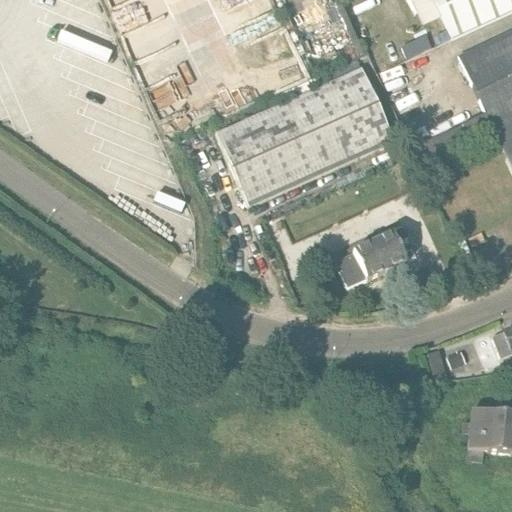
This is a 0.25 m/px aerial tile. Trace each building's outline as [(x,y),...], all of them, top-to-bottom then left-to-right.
[(511,13),(511,0),(428,0),(448,42),(511,13)] [(418,168),(490,134),(511,124),(511,32),(455,60),(482,117),(410,152),(418,168)] [(215,138),(248,212),(396,147),(363,72),(215,138)] [(511,179),(511,124),(490,134),(511,179)] [(332,261),(346,293),(406,266),(396,245),(406,240),(401,228),(332,259),(332,260),(332,261)] [(497,360),(509,355),(511,354),(511,331),(501,335),(490,340),(497,360)] [(493,463),(493,465),(506,465),(507,457),(510,457),(511,431),(511,416),(471,413),(467,454),(493,456),(493,463)]
